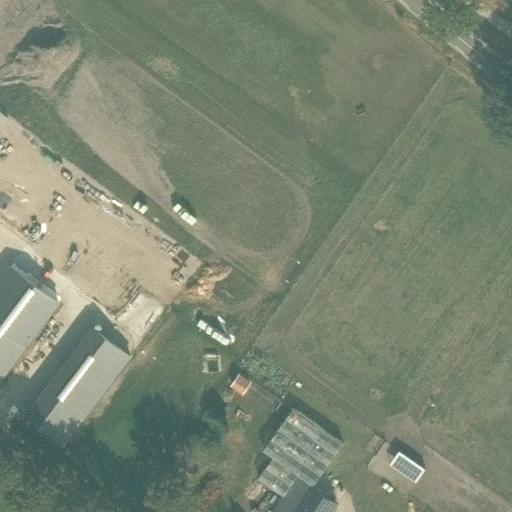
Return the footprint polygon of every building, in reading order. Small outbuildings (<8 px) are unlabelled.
[(0,172),(0,222),(23,241),(48,210),(0,172)] [(120,317),(143,282),(63,230),(40,265),(120,317)] [(0,281),(0,380),(59,304),(11,267),(0,281)] [(129,357),(90,328),(24,416),(63,445),(129,357)] [(239,373),(230,386),(242,394),(251,381),(239,373)] [(330,511),(337,503),(313,486),(322,473),(341,444),(292,409),(262,450),(272,458),(258,478),(266,484),(282,495),(270,511),(330,511)]
